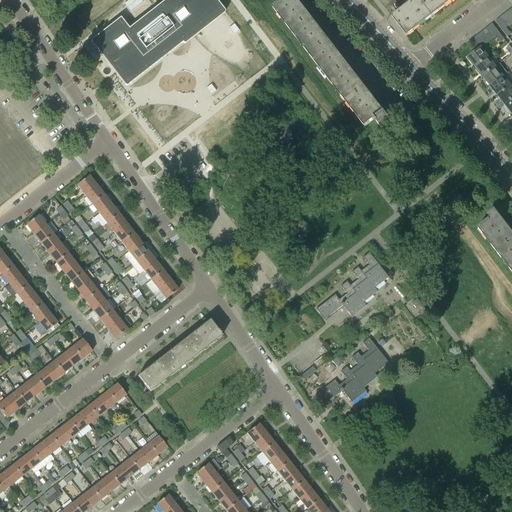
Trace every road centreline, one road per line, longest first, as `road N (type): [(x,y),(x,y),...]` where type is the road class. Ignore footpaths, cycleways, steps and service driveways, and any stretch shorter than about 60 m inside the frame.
road 1 (residential): [(0,451),(208,286)]
road 2 (residential): [(116,511),(275,385)]
road 3 (residential): [(208,286),(108,141)]
road 4 (residential): [(108,141),(12,0)]
road 5 (residential): [(362,511),(275,385)]
road 6 (tertiary): [(511,175),(408,65)]
road 7 (residential): [(0,225),(108,141)]
